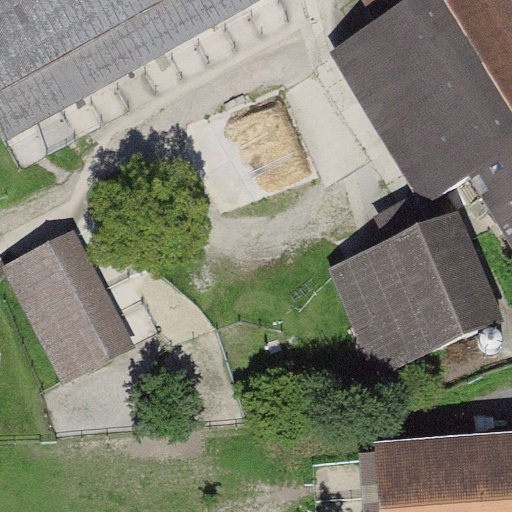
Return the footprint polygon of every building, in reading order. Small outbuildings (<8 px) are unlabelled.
[(0,0),(0,149),(0,150),(272,2),(270,0),(0,0)] [(511,0),(413,0),(331,51),(429,211),(479,181),(511,233),(511,0)] [(468,223),(335,269),(376,386),(509,339),(468,223)] [(76,238),(6,274),(66,392),(137,356),(76,238)] [(511,511),(511,432),(370,441),(374,511),(511,511)]
